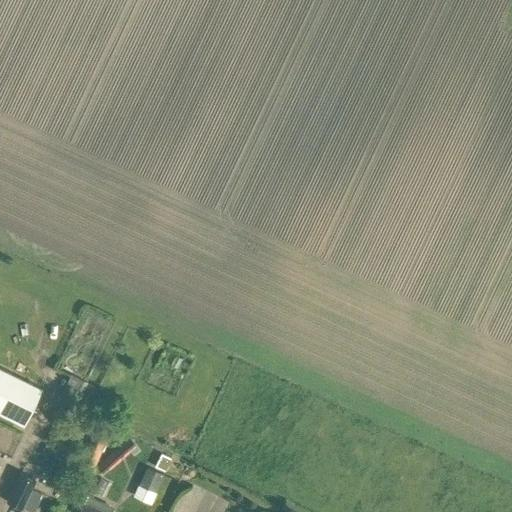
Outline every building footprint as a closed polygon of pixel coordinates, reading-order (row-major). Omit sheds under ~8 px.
[(42,389),(0,368),(0,414),(24,426),(42,389)] [(87,382),(70,374),(60,396),(76,404),(87,382)] [(101,450),(112,427),(88,416),(81,430),(91,435),(87,443),(101,450)] [(130,435),(97,465),(103,472),(137,443),(130,435)] [(146,466),(138,484),(156,492),(164,474),(146,466)] [(19,473),(6,501),(22,509),(35,481),(19,473)] [(94,493),(101,479),(93,476),(87,490),(94,493)] [(32,511),(33,511),(43,494),(31,489),(22,507),(32,511)] [(79,511),(105,511),(85,502),(79,511)]
